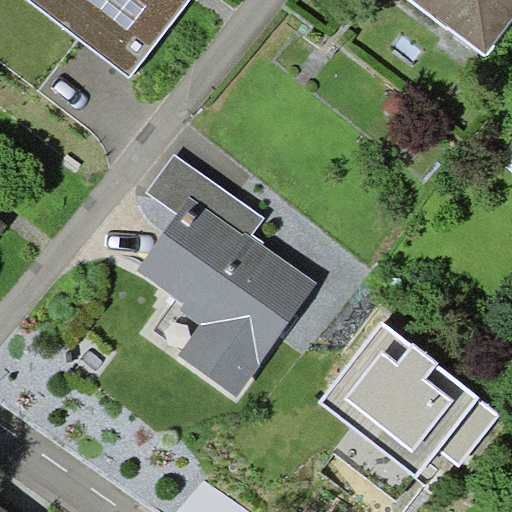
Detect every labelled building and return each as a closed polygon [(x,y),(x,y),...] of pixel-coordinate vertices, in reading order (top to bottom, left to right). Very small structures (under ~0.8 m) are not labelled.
[(27,0),(129,77),(188,0),(27,0)] [(511,19),(511,0),(416,0),(485,54),(511,19)] [(265,217),(175,153),(148,191),(178,213),(191,195),(244,233),(245,231),(252,235),(265,217)] [(244,233),(191,195),(178,213),(138,269),(184,302),(179,307),(201,323),(179,354),(236,395),(318,283),(252,235),(245,231),(244,233)] [(412,344),(382,321),(318,401),(418,479),(440,451),(460,467),(501,414),(480,398),(480,397),(438,364),(439,362),(413,342),(412,344)]
